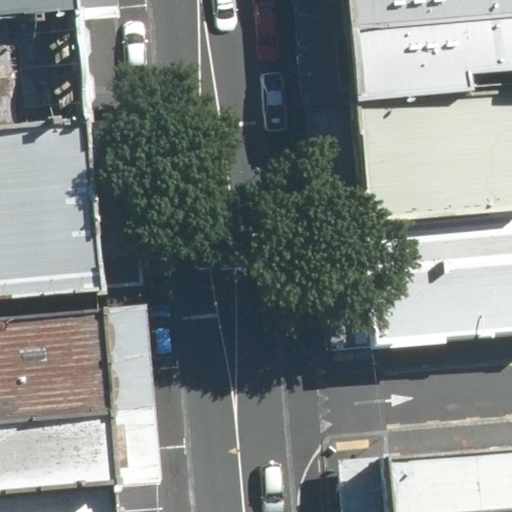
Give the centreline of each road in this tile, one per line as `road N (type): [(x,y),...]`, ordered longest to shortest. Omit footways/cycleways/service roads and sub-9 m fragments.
road 1 (tertiary): [(200,0),(236,411)]
road 2 (unclassified): [(236,411),(511,390)]
